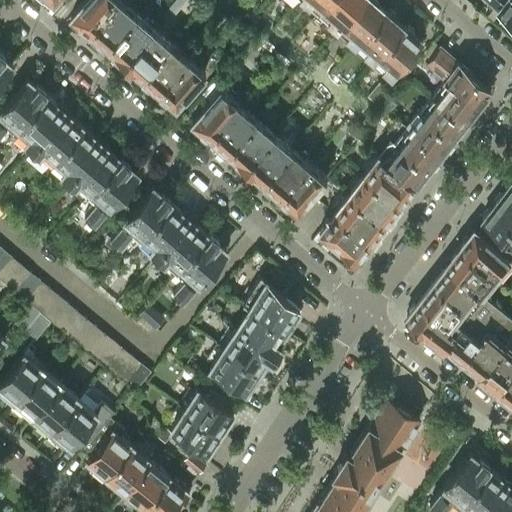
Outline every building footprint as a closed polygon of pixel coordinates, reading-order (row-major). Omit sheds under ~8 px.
[(81,0),(69,14),(77,21),(76,24),(83,30),(86,29),(110,0),(81,0)] [(123,0),(110,0),(86,29),(95,36),(94,39),(100,45),(104,44),(133,9),(123,0)] [(303,0),(317,12),(327,0),(303,0)] [(327,0),(317,12),(335,27),(358,0),(327,0)] [(358,0),(335,27),(353,43),(384,7),(376,0),(358,0)] [(511,0),(487,0),(511,21),(511,0)] [(386,8),(384,7),(353,43),(372,59),(403,22),(395,15),(395,12),(389,7),(386,8)] [(133,9),(104,44),(112,51),(111,54),(118,60),(121,59),(122,59),(152,25),(133,9)] [(404,23),(403,22),(372,59),(390,74),(421,38),(413,31),(413,28),(407,22),(404,23)] [(152,25),(122,59),(123,60),(122,64),(129,69),(132,68),(140,75),(170,41),(152,25)] [(170,41),(140,75),(139,79),(146,84),(149,83),(157,90),(187,55),(170,41)] [(444,76),(458,60),(439,43),(425,60),(444,76)] [(320,45),(311,54),(316,58),(324,49),(320,45)] [(0,75),(11,62),(3,55),(5,53),(0,49),(0,75)] [(187,55),(157,90),(157,94),(163,99),(166,98),(174,104),(204,70),(187,55)] [(455,86),(469,69),(458,60),(444,76),(455,86)] [(489,86),(469,69),(455,86),(476,103),(489,86)] [(35,82),(26,75),(0,106),(0,129),(5,123),(12,129),(45,91),(44,90),(45,88),(36,81),(35,82)] [(476,103),(455,86),(444,76),(432,92),(463,119),(465,117),(469,117),(473,111),(473,107),(476,103)] [(379,83),(369,95),(378,102),(388,91),(379,83)] [(221,85),(191,119),(199,126),(198,130),(204,135),(208,134),(237,99),(221,85)] [(63,107),(45,91),(12,129),(31,145),(63,107)] [(463,119),(432,92),(407,124),(438,151),(443,145),(446,145),(451,139),(450,136),(463,119)] [(390,98),(385,105),(390,110),(396,103),(390,98)] [(237,99),(208,134),(216,141),(215,144),(222,150),(225,149),(254,114),(237,99)] [(392,111),(385,105),(380,110),(388,117),(392,111)] [(82,123),(63,107),(31,145),(49,161),(82,123)] [(254,114),(225,149),(233,156),(232,159),(239,165),(242,163),(243,164),(273,130),(254,114)] [(100,139),(82,123),(49,161),(67,176),(100,139)] [(438,151),(407,124),(381,155),(414,183),(428,164),(431,164),(436,158),(435,154),(438,151)] [(356,125),(351,132),(358,137),(359,136),(363,131),(356,125)] [(273,130),(243,164),(244,165),(243,168),(250,174),(253,173),(261,180),(291,145),(273,130)] [(118,154),(100,139),(67,176),(86,192),(118,154)] [(291,145),(261,180),(261,183),(267,189),(271,187),(279,195),(308,160),(291,145)] [(414,183),(381,155),(376,152),(362,171),(399,202),(403,202),(409,194),(408,190),(414,183)] [(119,155),(118,154),(86,192),(93,198),(83,210),(94,220),(137,170),(128,163),(130,161),(121,154),(119,155)] [(308,160),(279,195),(278,198),(284,204),(288,202),(295,209),(325,174),(308,160)] [(399,202),(362,171),(347,190),(385,221),(388,221),(394,213),(393,210),(399,202)] [(494,197),(495,199),(511,211),(511,174),(511,175),(506,181),(507,183),(501,191),(499,191),(494,197)] [(160,190),(152,183),(109,233),(120,242),(130,231),(137,237),(170,199),(169,198),(170,196),(161,189),(160,190)] [(385,221),(347,190),(333,209),(370,240),(374,241),(380,232),(379,229),(385,221)] [(188,215),(170,199),(137,237),(155,252),(188,215)] [(482,215),(481,218),(511,242),(511,211),(495,199),(489,207),(486,207),(481,213),(482,215)] [(370,240),(333,209),(318,229),(355,260),(370,240)] [(206,230),(188,215),(155,252),(174,268),(206,230)] [(472,225),(458,243),(494,273),(508,256),(472,225)] [(208,232),(206,230),(174,268),(181,275),(171,286),(182,296),(225,247),(217,239),(218,238),(209,230),(208,232)] [(458,243),(444,262),(480,290),(494,273),(458,243)] [(0,246),(0,263),(8,253),(0,246)] [(8,253),(0,263),(0,276),(2,279),(18,261),(8,253)] [(18,261),(2,279),(11,286),(27,268),(18,261)] [(511,328),(511,315),(480,290),(444,262),(416,298),(454,329),(441,346),(475,374),(506,336),(511,328)] [(274,264),(270,269),(275,273),(271,278),(276,282),(284,272),(274,264)] [(21,294),(36,276),(27,268),(11,286),(21,294)] [(298,306),(285,295),(259,272),(241,299),(248,303),(289,329),(297,316),(293,313),(298,306)] [(36,276),(21,294),(30,302),(45,283),(36,276)] [(45,283),(30,302),(40,310),(54,291),(45,283)] [(54,291),(40,310),(49,317),(64,299),(54,291)] [(416,298),(406,311),(406,318),(441,346),(454,329),(416,298)] [(64,299),(49,317),(58,324),(72,306),(64,299)] [(289,329),(248,303),(241,299),(228,319),(235,324),(275,350),(279,343),(289,329)] [(16,320),(25,328),(40,310),(30,302),(16,320)] [(72,306),(58,324),(68,332),(82,314),(72,306)] [(40,310),(25,328),(34,335),(49,317),(40,310)] [(153,312),(147,319),(156,327),(160,323),(162,320),(153,312)] [(82,314),(68,332),(76,339),(91,321),(82,314)] [(91,321),(76,339),(86,347),(100,329),(91,321)] [(275,350),(235,324),(221,344),(262,370),(275,350)] [(100,329),(86,347),(95,355),(109,336),(100,329)] [(109,336),(95,355),(104,362),(119,344),(109,336)] [(511,340),(506,336),(475,374),(492,388),(511,363),(511,340)] [(119,344),(104,362),(114,370),(129,352),(119,344)] [(262,370),(221,344),(208,364),(245,388),(249,381),(253,384),(262,370)] [(0,388),(0,391),(11,401),(41,364),(22,349),(0,375),(0,384),(2,386),(0,388)] [(122,377),(137,360),(129,352),(114,370),(122,377)] [(134,388),(149,369),(137,360),(122,377),(131,385),(131,386),(134,388)] [(511,363),(492,388),(509,402),(511,398),(511,363)] [(41,364),(11,401),(24,411),(25,409),(31,413),(59,380),(41,364)] [(232,408),(213,396),(219,387),(204,377),(198,386),(196,384),(182,405),(223,431),(232,418),(228,415),(232,408)] [(59,380),(31,413),(37,418),(35,421),(47,431),(78,395),(59,380)] [(345,449),(341,455),(332,469),(335,471),(308,511),(354,511),(367,493),(370,494),(383,473),(381,472),(418,414),(385,393),(348,451),(345,449)] [(82,445),(106,415),(112,408),(101,399),(98,402),(93,408),(78,395),(47,431),(60,441),(64,437),(70,442),(73,438),(82,445)] [(419,407),(405,398),(401,403),(416,412),(419,407)] [(223,431),(182,405),(169,424),(206,448),(210,442),(214,444),(223,431)] [(131,441),(118,430),(120,427),(106,415),(82,445),(89,452),(87,454),(93,460),(89,465),(102,476),(131,441)] [(445,422),(440,429),(450,436),(455,429),(445,422)] [(131,441),(102,476),(120,491),(150,456),(131,441)] [(182,457),(198,471),(205,462),(189,449),(182,457)] [(478,456),(469,450),(428,500),(440,510),(449,498),(457,504),(488,465),(487,464),(488,462),(479,455),(478,456)] [(150,456),(120,491),(140,508),(169,473),(150,456)] [(481,511),(507,480),(488,465),(457,504),(466,511),(481,511)] [(188,488),(169,473),(140,508),(145,511),(164,511),(175,499),(177,501),(188,488)] [(511,511),(511,484),(507,480),(481,511),(511,511)]
